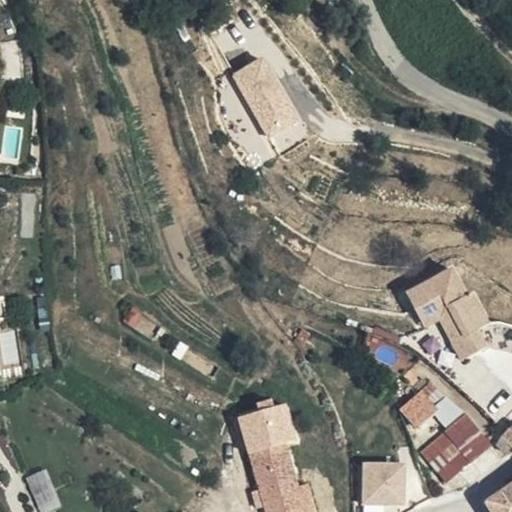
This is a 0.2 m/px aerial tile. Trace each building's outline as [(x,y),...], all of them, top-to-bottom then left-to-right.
[(265,54),(230,74),(275,153),(310,133),(265,54)] [(404,293),(419,320),(436,310),(443,314),(452,330),(447,338),(447,339),(446,341),(447,343),(448,346),(449,348),(450,348),(451,349),(452,350),(454,351),(459,352),(463,358),(483,347),(474,329),(486,324),(469,292),(464,295),(450,269),(430,280),(432,283),(421,289),(419,286),(404,293)] [(432,283),(430,280),(419,286),(421,289),(432,283)] [(436,318),(447,338),(452,330),(443,314),(436,310),(419,320),(422,326),(436,318)] [(454,351),(459,360),(463,358),(459,352),(454,351)] [(447,427),(461,413),(428,379),(415,393),(433,412),(447,427)] [(433,412),(415,393),(398,407),(416,427),(433,412)] [(471,457),(487,442),(461,413),(447,427),(445,428),(471,457)] [(511,420),(500,429),(511,445),(511,420)] [(443,431),(467,460),(471,457),(445,428),(443,431)] [(459,468),(467,460),(443,431),(432,441),(459,468)] [(447,479),(459,468),(432,441),(421,452),(447,479)] [(293,485),(282,444),(246,453),(261,511),(299,511),(300,511),(293,485)] [(361,506),(406,504),(404,460),(360,462),(361,506)] [(511,502),(511,482),(497,493),(506,507),(511,502)] [(303,483),(293,485),(300,511),(309,510),(303,483)] [(511,511),(511,502),(506,507),(497,493),(483,502),(489,511),(511,511)]
